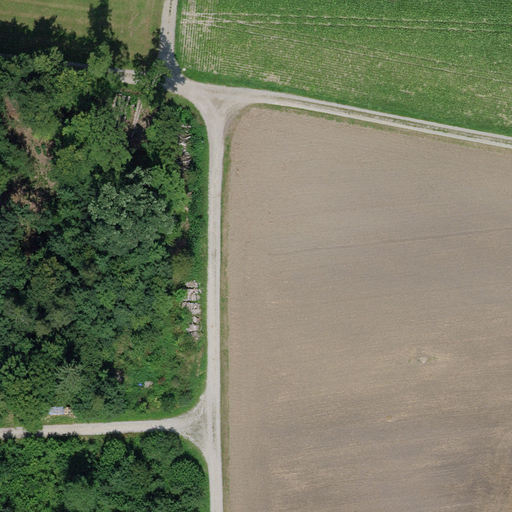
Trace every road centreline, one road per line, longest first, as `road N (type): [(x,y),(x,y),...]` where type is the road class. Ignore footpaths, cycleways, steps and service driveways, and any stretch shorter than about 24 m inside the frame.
road 1 (track): [(212,511),(217,91)]
road 2 (track): [(163,79),(511,143)]
road 3 (track): [(0,61),(163,79),(173,0)]
road 4 (track): [(0,441),(213,432)]
